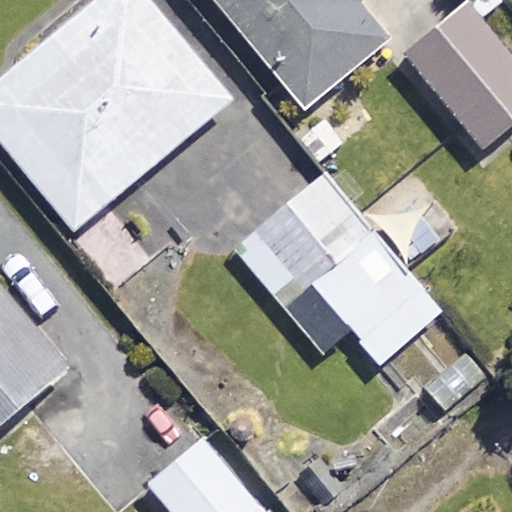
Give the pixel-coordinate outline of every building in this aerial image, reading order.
[(231,104),(144,0),(100,0),(0,83),(0,143),(74,234),(231,104)] [(361,0),(213,0),(303,112),(386,46),(354,6),(361,0)] [(511,126),(511,62),(469,9),(404,62),(478,154),(511,126)] [(438,318),(326,177),(234,251),(318,357),(349,332),(377,367),(438,318)] [(0,428),(67,374),(0,291),(0,428)] [(257,511),(200,444),(149,487),(169,511),(257,511)]
